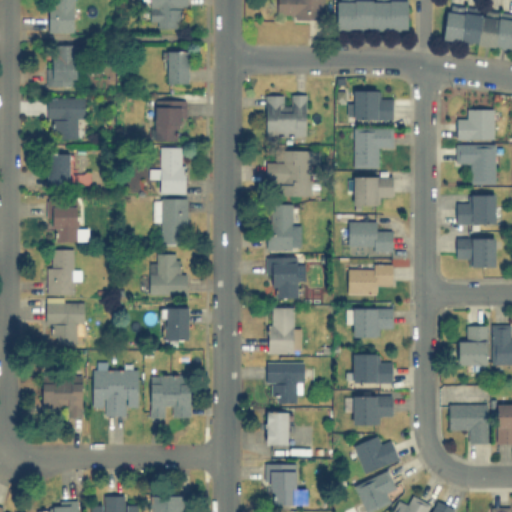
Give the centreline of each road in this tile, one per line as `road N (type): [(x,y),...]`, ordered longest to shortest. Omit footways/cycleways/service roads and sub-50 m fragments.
road 1 (residential): [(223,511),(224,0)]
road 2 (residential): [(2,0),(1,423),(9,448)]
road 3 (residential): [(421,63),(421,419),(440,458)]
road 4 (residential): [(9,448),(32,457),(223,454)]
road 5 (residential): [(333,57),(511,76)]
